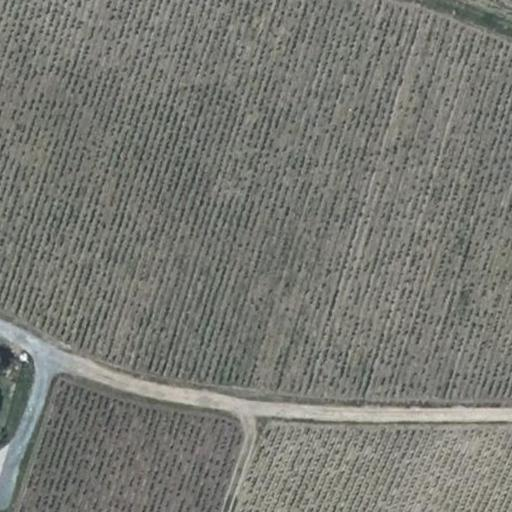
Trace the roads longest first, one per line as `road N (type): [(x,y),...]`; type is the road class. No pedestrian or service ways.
road 1 (track): [(238,406),(511,413)]
road 2 (track): [(40,361),(238,406)]
